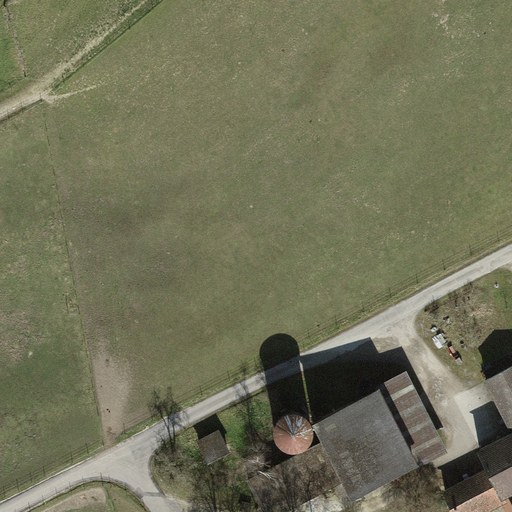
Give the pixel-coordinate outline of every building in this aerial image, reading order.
[(487,462),(444,483),(458,511),(484,511),(511,499),(508,490),(511,488),(511,361),(488,373),(511,422),(511,427),(478,444),(487,462)] [(408,374),(377,389),(415,464),(446,448),(408,374)] [(280,511),(344,480),(352,496),(415,464),(377,389),(314,422),(324,442),(310,449),(307,444),(297,449),(300,454),(249,480),(265,511),(280,511)] [(218,429),(198,439),(210,462),(230,452),(218,429)] [(511,511),(511,499),(484,511),(511,511)]
